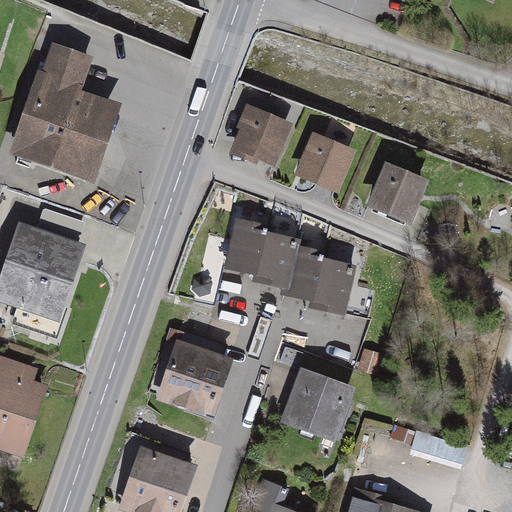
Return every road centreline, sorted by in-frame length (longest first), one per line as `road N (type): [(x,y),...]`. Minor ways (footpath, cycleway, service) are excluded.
road 1 (secondary): [(63,511),(186,154)]
road 2 (residential): [(186,154),(511,294)]
road 3 (residential): [(511,87),(261,0)]
road 4 (residential): [(215,511),(279,307)]
road 5 (secondary): [(186,154),(239,0)]
